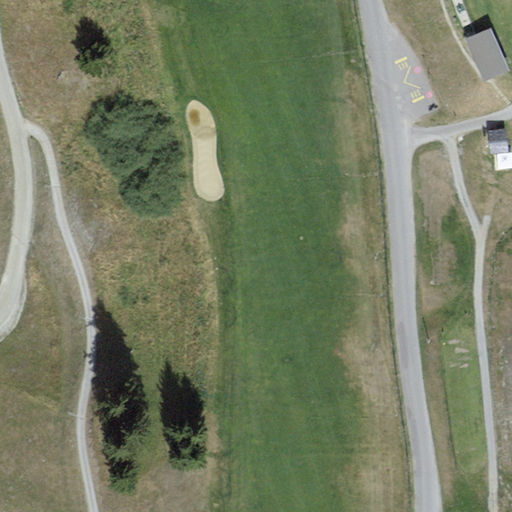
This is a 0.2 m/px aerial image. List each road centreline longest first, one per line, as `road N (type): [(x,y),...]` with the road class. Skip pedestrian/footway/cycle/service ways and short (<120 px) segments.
road 1 (unclassified): [(424,511),(392,147),(369,0)]
road 2 (track): [(496,511),(476,280),(452,133)]
road 3 (track): [(0,64),(23,181),(14,269),(0,306)]
